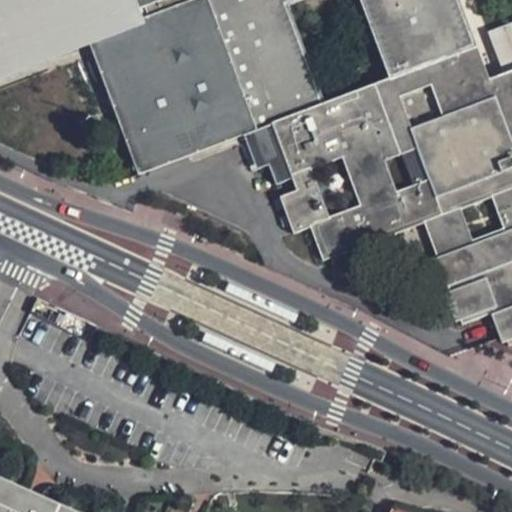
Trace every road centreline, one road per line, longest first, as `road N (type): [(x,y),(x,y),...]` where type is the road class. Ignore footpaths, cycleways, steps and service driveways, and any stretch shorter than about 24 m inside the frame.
road 1 (tertiary): [(511,410),(199,256),(0,182)]
road 2 (tertiary): [(29,255),(191,351),(390,430),(511,490)]
